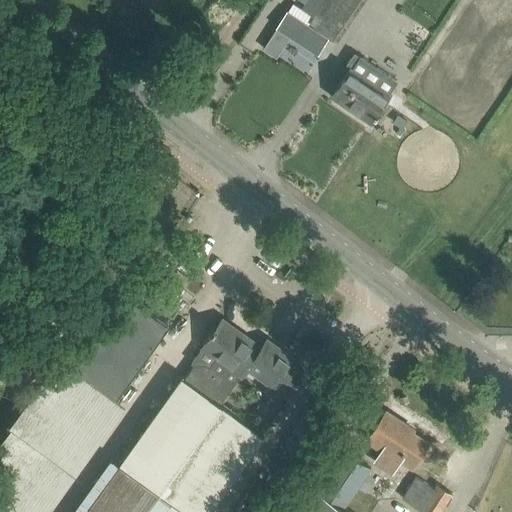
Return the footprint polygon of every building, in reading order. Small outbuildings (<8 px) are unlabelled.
[(287,11),(263,48),(277,56),(291,35),(318,52),(328,37),(287,11)] [(351,66),(332,94),(371,121),(390,92),(389,91),(397,80),(360,55),(352,67),(351,66)] [(117,395),(169,322),(128,292),(75,365),(117,395)] [(209,511),(265,434),(222,404),(242,374),(247,367),(262,347),(261,346),(222,318),(216,326),(214,325),(210,330),(212,331),(202,346),(203,346),(192,362),(194,364),(185,377),(181,375),(83,511),(209,511)] [(305,366),(267,338),(261,346),(262,347),(247,367),(286,394),(305,366)] [(301,457),(326,423),(308,410),(283,444),(301,457)] [(428,441),(407,427),(408,425),(386,410),(367,440),(381,449),(375,459),(393,471),(401,459),(412,466),(428,441)] [(352,511),(343,506),(370,466),(341,448),(298,511),(352,511)] [(425,511),(439,511),(452,492),(436,483),(434,487),(417,476),(403,497),(421,508),(420,509),(425,511)]
